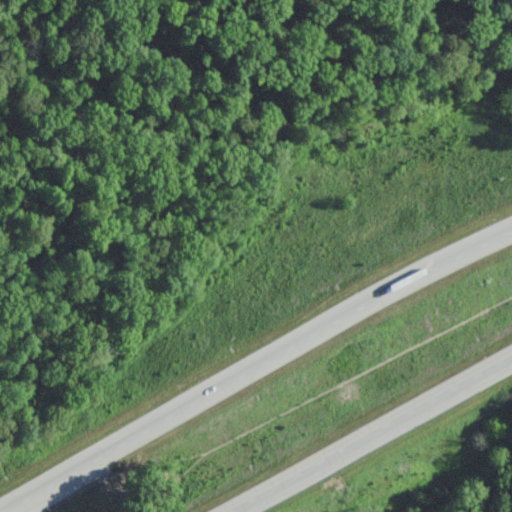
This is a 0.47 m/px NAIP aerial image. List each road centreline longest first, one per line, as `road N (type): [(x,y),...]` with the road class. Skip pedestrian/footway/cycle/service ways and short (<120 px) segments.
road 1 (motorway): [(511,227),(15,511)]
road 2 (motorway): [(231,511),(511,356)]
